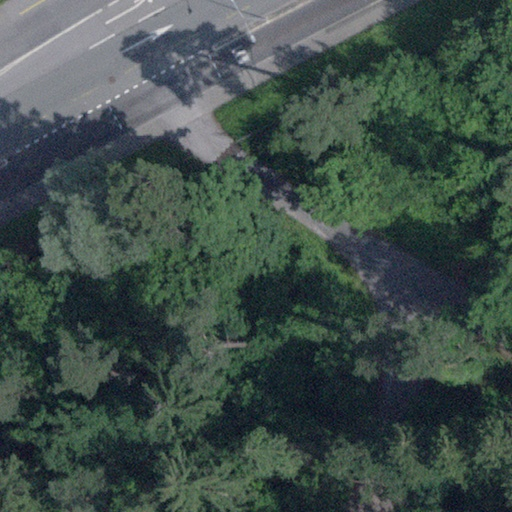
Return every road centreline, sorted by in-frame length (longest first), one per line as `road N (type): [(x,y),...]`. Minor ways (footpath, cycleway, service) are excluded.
road 1 (track): [(511,342),(154,103),(75,40)]
road 2 (track): [(455,307),(357,511)]
road 3 (primary): [(143,0),(0,86)]
